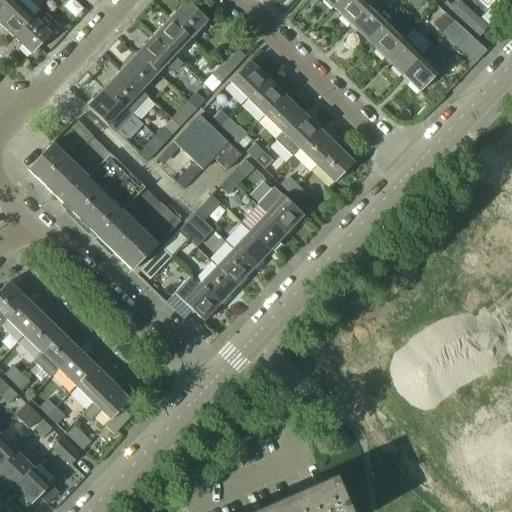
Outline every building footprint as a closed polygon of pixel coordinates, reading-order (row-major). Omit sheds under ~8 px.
[(0,0),(0,18),(16,2),(13,0),(0,0)] [(341,0),(322,0),(333,9),(341,0)] [(341,0),(333,9),(350,26),(370,5),(365,0),(341,0)] [(374,0),(370,5),(350,26),(367,43),(387,21),(394,14),(379,0),(374,0)] [(407,0),(407,1),(416,9),(423,1),(424,0),(407,0)] [(185,1),(168,19),(189,39),(206,21),(197,12),(185,1)] [(0,18),(0,26),(13,39),(33,18),(32,18),(16,2),(0,18)] [(30,56),(50,35),(59,26),(40,9),(32,18),(33,18),(13,39),(30,56)] [(434,25),(443,34),(454,22),(454,21),(445,13),(434,25)] [(168,19),(152,37),(173,56),(189,39),(168,19)] [(367,43),(384,59),(404,38),(387,21),(367,43)] [(443,34),(442,34),(456,47),(468,35),(454,22),(443,34)] [(152,37),(136,54),(156,74),(163,66),(172,74),(181,64),(173,56),(152,37)] [(384,59),(402,76),(422,55),(404,38),(384,59)] [(236,49),(219,68),(227,76),(245,57),(236,49)] [(136,54),(119,72),(148,99),(140,91),(156,74),(136,54)] [(440,72),(422,55),(402,76),(419,93),(440,72)] [(247,100),(267,79),(248,61),(228,82),(247,100)] [(227,76),(219,68),(212,76),(220,83),(227,76)] [(119,72),(103,89),(131,117),(148,99),(119,72)] [(247,100),(264,117),(284,96),(267,79),(247,100)] [(86,107),(107,127),(115,134),(131,117),(103,89),(86,107)] [(195,92),(187,102),(195,110),(204,101),(195,92)] [(264,117),(281,133),(302,112),(284,96),(264,117)] [(187,102),(178,110),(187,119),(195,110),(187,102)] [(221,127),(228,119),(220,110),(212,118),(221,127)] [(281,133),(274,141),(291,158),(298,150),(319,129),(302,112),(281,133)] [(199,116),(173,143),(179,149),(193,162),(202,171),(213,159),(211,158),(226,142),(199,116)] [(172,117),(153,137),(162,146),(180,126),(172,117)] [(237,128),(228,119),(221,127),(229,135),(237,128)] [(45,189),(92,139),(74,121),(26,171),(45,189)] [(298,150),(316,167),(336,146),(319,129),(298,150)] [(162,146),(153,137),(153,138),(146,131),(130,148),(145,163),(162,146)] [(45,189),(62,205),(109,155),(92,139),(45,189)] [(211,158),(213,159),(225,172),(240,156),(226,142),(211,158)] [(255,160),(263,152),(254,144),(246,152),(255,160)] [(353,162),(336,146),(316,167),(333,183),(353,162)] [(272,161),(263,152),(255,160),(264,169),(272,161)] [(62,205),(80,222),(127,172),(109,155),(62,205)] [(511,158),(469,207),(511,246),(511,158)] [(227,179),(236,188),(245,179),(236,170),(227,179)] [(80,222),(96,238),(145,189),(127,172),(80,222)] [(280,185),(289,194),(297,186),(288,177),(280,185)] [(228,196),(236,188),(227,179),(219,188),(228,196)] [(297,186),(289,194),(298,202),(305,195),(297,186)] [(273,188),(256,206),(264,214),(285,234),(302,215),(281,195),(273,188)] [(96,238),(114,255),(161,205),(145,189),(96,238)] [(212,196),(194,214),(203,222),(212,213),(211,213),(220,204),(212,196)] [(178,221),(161,205),(114,255),(131,271),(178,221)] [(203,222),(194,214),(186,222),(195,231),(203,222)] [(264,214),(247,231),(268,251),(285,234),(264,214)] [(247,231),(231,249),(252,269),(268,251),(247,231)] [(177,232),(161,249),(170,257),(186,240),(177,232)] [(170,257),(161,249),(153,258),(162,266),(170,257)] [(231,249),(214,266),(236,286),(252,269),(231,249)] [(214,266),(198,284),(219,304),(236,286),(214,266)] [(190,276),(173,294),(181,301),(202,321),(219,304),(198,284),(190,276)] [(6,320),(26,299),(7,282),(0,289),(0,325),(5,320),(6,320)] [(6,320),(23,337),(43,316),(26,299),(6,320)] [(23,337),(40,353),(60,332),(43,316),(23,337)] [(511,352),(472,316),(389,409),(436,452),(511,367),(511,352)] [(40,353),(57,370),(77,349),(60,332),(40,353)] [(57,370),(75,387),(95,366),(77,349),(57,370)] [(12,383),(21,374),(12,366),(3,375),(12,383)] [(75,387),(92,403),(112,382),(95,366),(75,387)] [(30,383),(21,374),(12,383),(21,392),(30,383)] [(112,382),(92,403),(110,420),(104,426),(113,434),(130,417),(121,408),(130,399),(112,382)] [(16,397),(7,388),(0,395),(0,396),(8,405),(16,397)] [(47,417),(55,408),(46,399),(38,408),(47,417)] [(39,419),(25,405),(14,416),(28,430),(39,419)] [(64,416),(55,408),(47,417),(55,425),(64,416)] [(51,430),(41,421),(33,429),(44,439),(51,430)] [(74,427),(66,435),(81,450),(90,442),(74,427)] [(0,466),(15,450),(0,435),(0,466)] [(78,457),(61,440),(53,448),(70,465),(78,457)] [(0,466),(0,475),(13,487),(32,466),(15,450),(0,466)] [(32,466),(13,487),(30,504),(38,495),(47,503),(58,491),(32,466)] [(348,511),(334,478),(255,511),(348,511)]
